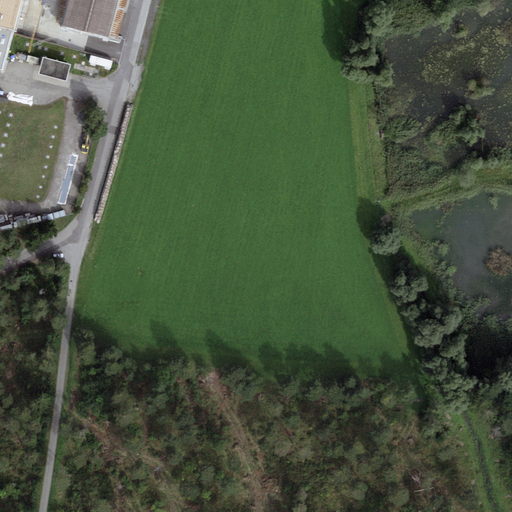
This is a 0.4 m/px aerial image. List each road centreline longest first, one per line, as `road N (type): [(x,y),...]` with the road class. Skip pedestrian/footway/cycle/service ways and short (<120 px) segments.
road 1 (track): [(0,267),(80,237),(41,511)]
road 2 (unclassified): [(148,0),(80,237)]
